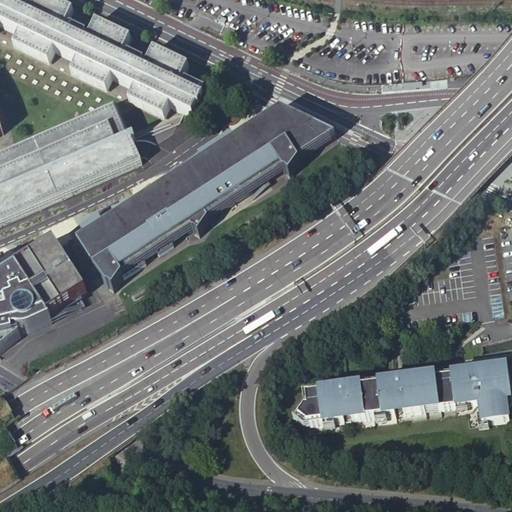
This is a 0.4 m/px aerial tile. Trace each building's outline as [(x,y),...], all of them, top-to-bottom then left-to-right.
[(190,71),(155,54),(145,76),(141,74),(145,66),(129,58),(125,66),(122,64),(133,43),(97,26),(87,48),(84,46),(88,38),(71,30),(67,38),(65,37),(73,19),(75,15),(43,0),(39,0),(30,20),(26,18),(30,10),(14,2),(10,11),(7,9),(11,0),(0,0),(0,27),(22,38),(57,55),(79,66),(114,83),(137,94),(172,111),(188,119),(193,121),(198,112),(203,101),(206,95),(187,86),(183,94),(180,92),(190,71)] [(30,20),(39,0),(11,0),(7,9),(10,11),(14,2),(30,10),(26,18),(30,20)] [(87,48),(97,26),(91,23),(89,27),(73,19),(65,37),(67,38),(71,30),(88,38),(84,46),(87,48)] [(57,55),(22,38),(16,51),(51,68),(57,55)] [(155,54),(144,49),(133,43),(122,64),(125,66),(129,58),(145,66),(141,74),(145,76),(155,54)] [(114,83),(79,66),(73,78),(108,95),(114,83)] [(213,82),(190,71),(180,92),(183,94),(187,86),(206,95),(213,82)] [(166,123),(172,111),(137,94),(131,107),(166,123)] [(0,161),(0,197),(0,198),(0,197),(0,177),(111,130),(116,140),(109,144),(111,149),(129,141),(116,111),(0,161)] [(182,177),(78,242),(84,252),(84,253),(95,270),(96,269),(99,273),(97,276),(106,290),(111,294),(121,281),(144,267),(138,252),(148,245),(157,258),(171,249),(168,233),(182,224),(188,234),(192,232),(193,234),(199,239),(208,225),(207,223),(283,174),(285,177),(290,181),(300,167),(298,165),(336,141),(282,115),(236,143),(230,133),(197,154),(203,164),(182,177)] [(0,226),(143,165),(136,148),(133,143),(137,141),(135,138),(129,141),(111,149),(109,144),(116,140),(111,130),(0,177),(0,197),(0,198),(0,197),(0,226)] [(71,233),(78,243),(78,242),(182,177),(175,167),(151,188),(149,185),(126,204),(124,201),(101,221),(96,213),(71,233)] [(10,331),(15,330),(17,331),(18,331),(19,332),(21,332),(22,332),(24,332),(25,332),(27,332),(28,332),(29,331),(31,331),(32,330),(48,323),(46,318),(77,299),(78,301),(83,298),(84,294),(61,254),(58,256),(52,246),(55,245),(54,243),(11,262),(12,264),(0,269),(0,341),(12,338),(10,331)] [(12,338),(0,341),(0,351),(13,342),(12,338)] [(320,395),(304,398),(305,408),(306,413),(299,421),(312,431),(345,426),(344,420),(352,419),(353,425),(376,422),(387,421),(397,420),(396,414),(404,413),(405,419),(427,416),(426,412),(440,410),(441,414),(457,412),(468,410),(480,409),(483,428),(489,427),(510,424),(508,410),(511,409),(511,407),(511,390),(509,371),(480,375),(422,382),(410,384),(406,384),(401,385),(401,383),(392,384),(392,386),(388,387),(353,391),(350,392),(349,390),(340,391),(341,393),(320,395)]
